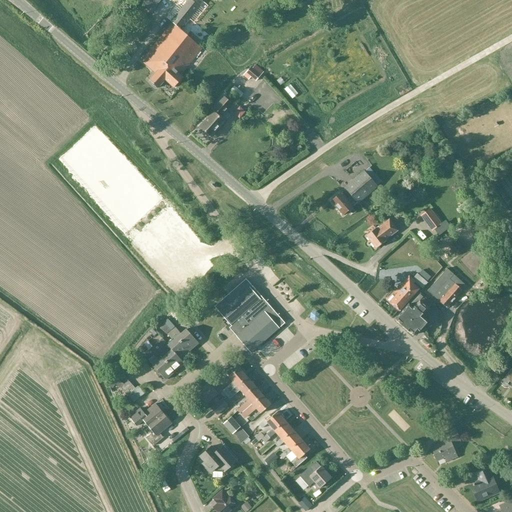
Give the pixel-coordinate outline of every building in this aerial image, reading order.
[(160,0),(137,0),(152,11),(160,0)] [(181,76),(186,69),(203,48),(180,31),(199,7),(190,0),(187,0),(168,26),(170,27),(142,60),(155,74),(149,80),(157,88),(165,80),(173,87),(183,78),(181,76)] [(113,67),(121,70),(123,63),(116,60),(113,67)] [(248,80),(251,77),(255,81),(260,76),(250,67),(243,76),(248,80)] [(233,84),(229,87),(234,94),(238,91),(233,84)] [(199,127),(210,137),(224,122),(220,117),(232,104),(224,97),(212,110),(213,111),(199,127)] [(378,187),(377,186),(382,182),(369,168),(345,188),(352,196),(348,200),(342,192),(331,201),(343,215),(358,203),(358,204),(378,187)] [(401,198),(406,204),(416,197),(412,191),(401,198)] [(431,209),(420,216),(432,231),(442,224),(431,209)] [(377,228),(366,236),(376,249),(388,240),(387,239),(398,231),(389,220),(377,229),(377,228)] [(448,247),(456,257),(464,251),(461,247),(463,245),(457,238),(448,247)] [(447,268),(427,291),(447,308),(463,291),(449,279),(454,274),(449,269),(447,268)] [(414,284),(415,282),(422,289),(427,282),(417,273),(413,279),(409,276),(395,291),(398,293),(389,302),(399,311),(419,289),(414,284)] [(246,279),(214,307),(231,326),(229,328),(252,353),(285,324),(246,279)] [(410,304),(396,319),(401,323),(400,324),(409,332),(409,331),(414,336),(417,332),(418,333),(428,323),(423,317),(430,310),(428,309),(432,305),(419,294),(410,304)] [(171,330),(165,323),(164,323),(160,327),(166,335),(171,330)] [(186,330),(181,334),(175,327),(171,331),(189,351),(198,343),(186,330)] [(173,341),(167,345),(180,359),(181,359),(189,351),(171,331),(167,334),(169,337),(173,341)] [(162,339),(153,347),(157,351),(175,372),(185,364),(181,359),(180,359),(167,345),(162,339)] [(157,351),(153,347),(149,350),(159,362),(154,366),(166,380),(175,372),(157,351)] [(511,363),(500,378),(501,383),(505,386),(509,386),(510,385),(511,386),(511,363)] [(222,392),(226,396),(247,377),(239,368),(229,377),(233,382),(222,392)] [(229,400),(240,390),(244,395),(255,386),(247,377),(226,396),(229,400)] [(121,388),(125,392),(132,385),(129,381),(121,388)] [(208,383),(197,392),(207,403),(218,394),(208,383)] [(136,390),(132,385),(125,392),(128,396),(136,390)] [(249,400),(243,405),(247,409),(252,404),(263,395),(255,386),(244,395),(249,400)] [(271,404),(263,395),(252,404),(247,409),(242,414),(245,418),(255,408),(260,413),(271,404)] [(217,415),(228,406),(221,399),(210,408),(217,415)] [(143,420),(148,426),(164,414),(156,404),(144,414),(140,409),(130,418),(136,426),(143,420)] [(238,410),(242,414),(247,409),(243,405),(238,410)] [(265,420),(259,425),(262,428),(268,423),(273,429),(274,431),(285,422),(277,412),(266,421),(265,420)] [(172,424),(164,414),(148,426),(153,432),(146,438),(153,447),(163,438),(160,434),(172,424)] [(240,427),(232,418),(223,425),(233,435),(240,427)] [(273,429),(267,434),(268,436),(270,438),(276,433),(281,438),(283,440),(293,431),(285,422),(274,431),(273,429)] [(240,427),(233,435),(241,444),(249,437),(240,427)] [(449,440),(432,448),(437,461),(446,458),(447,461),(457,457),(451,444),(460,440),(455,429),(446,433),(449,440)] [(281,438),(275,444),(276,446),(278,447),(284,442),(289,448),(291,449),(301,440),(293,431),(283,440),(281,438)] [(289,448),(279,456),(281,458),(282,459),(292,451),(297,457),(291,462),(296,468),(307,458),(304,455),(310,450),(301,440),(291,449),(289,448)] [(214,470),(215,472),(221,472),(223,471),(224,472),(236,461),(226,450),(220,456),(212,447),(200,457),(205,462),(203,464),(211,473),(214,470)] [(265,460),(269,466),(278,458),(273,453),(265,460)] [(302,473),(299,476),(309,487),(311,484),(314,482),(320,488),(331,478),(324,470),(321,467),(316,462),(316,461),(302,473)] [(480,482),(470,486),(477,503),(500,493),(489,469),(476,475),(480,482)] [(217,511),(231,511),(237,507),(228,496),(227,497),(222,492),(214,499),(218,504),(214,508),(217,511)] [(437,505),(441,498),(437,495),(432,501),(437,505)] [(305,497),(298,503),(305,511),(312,506),(305,497)] [(511,511),(511,501),(499,506),(501,511),(511,511)] [(247,502),(240,507),(244,511),(246,511),(252,508),(247,502)]
